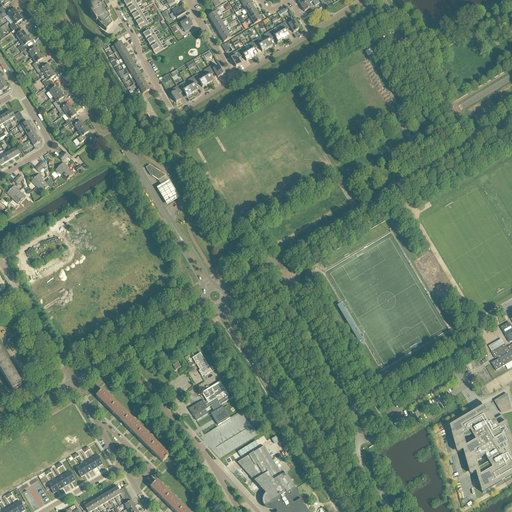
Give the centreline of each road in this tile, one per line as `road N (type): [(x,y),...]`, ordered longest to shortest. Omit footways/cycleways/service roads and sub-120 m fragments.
road 1 (unclassified): [(269,265),(462,148),(451,112)]
road 2 (residential): [(111,0),(174,115),(234,79)]
road 3 (residential): [(357,439),(356,412),(269,265)]
road 4 (secondary): [(343,511),(252,360)]
road 5 (residential): [(114,128),(100,133),(19,0)]
road 6 (residential): [(216,469),(118,355)]
road 7 (secondary): [(114,128),(38,0)]
road 8 (residential): [(234,79),(359,4)]
road 9 (unclassified): [(451,112),(382,0)]
road 10 (secondary): [(176,233),(114,128)]
